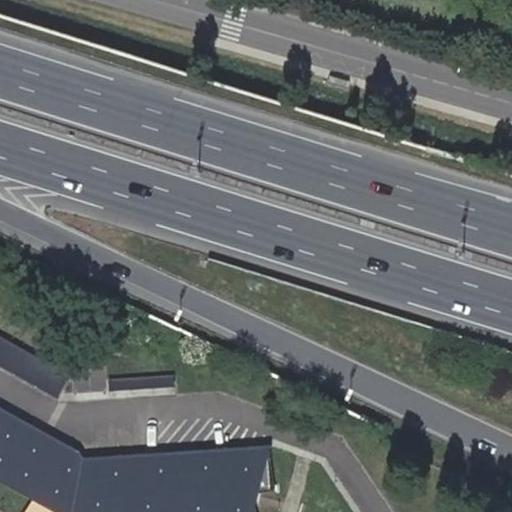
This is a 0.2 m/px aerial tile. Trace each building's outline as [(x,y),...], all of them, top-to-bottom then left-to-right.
[(0,330),(0,358),(62,392),(73,370),(0,330)] [(273,491),(270,448),(84,460),(83,478),(73,476),(78,452),(0,408),(0,479),(39,501),(31,511),(254,511),(253,492),(262,491),(273,491)] [(83,478),(84,460),(78,452),(73,476),(83,478)] [(31,511),(39,501),(0,479),(0,482),(34,503),(28,511),(31,511)] [(257,511),(262,491),(253,492),(254,511),(257,511)]
